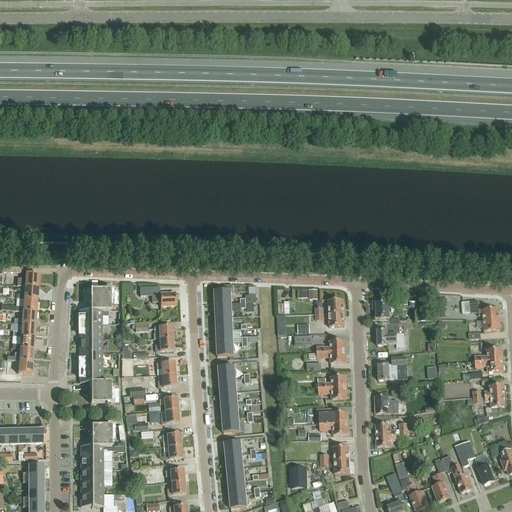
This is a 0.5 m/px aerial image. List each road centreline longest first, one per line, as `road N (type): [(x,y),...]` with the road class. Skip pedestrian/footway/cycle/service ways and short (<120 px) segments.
road 1 (motorway): [(511,88),(0,73)]
road 2 (motorway): [(0,99),(511,114)]
road 3 (tertiary): [(0,20),(511,21)]
road 4 (residential): [(209,511),(192,277)]
road 5 (residential): [(369,511),(358,284)]
road 6 (residential): [(358,284),(192,277)]
road 7 (residential): [(511,293),(358,284)]
road 8 (residential): [(192,277),(63,275)]
road 9 (residential): [(54,395),(63,275)]
